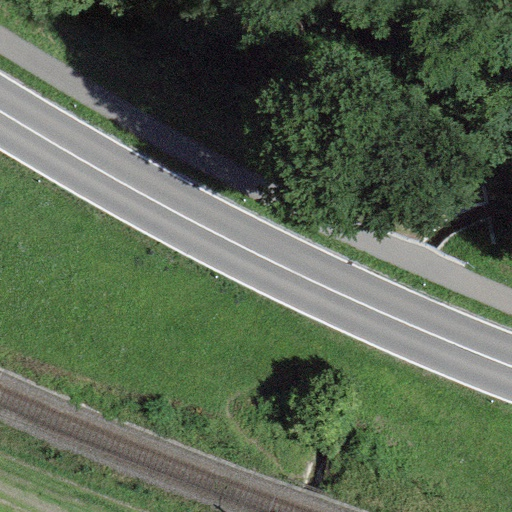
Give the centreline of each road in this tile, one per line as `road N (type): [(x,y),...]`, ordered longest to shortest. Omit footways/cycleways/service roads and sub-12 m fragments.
road 1 (secondary): [(511,363),(412,329),(0,109)]
road 2 (track): [(111,511),(0,465)]
